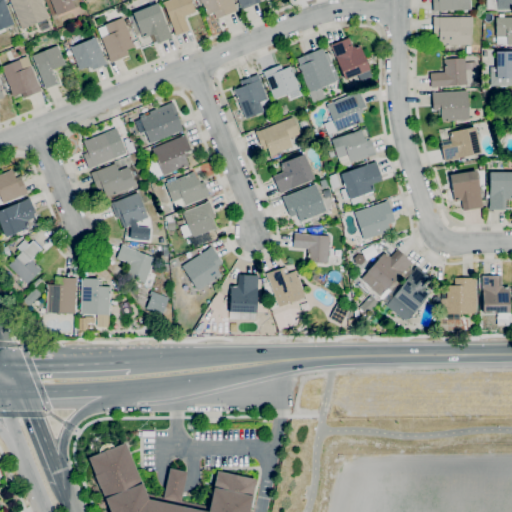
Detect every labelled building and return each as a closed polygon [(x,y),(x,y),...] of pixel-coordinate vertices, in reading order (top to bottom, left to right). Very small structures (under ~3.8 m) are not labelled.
[(0,29),(0,0),(4,0),(14,24),(0,29)] [(22,29),(9,0),(40,0),(48,18),(45,19),(46,20),(39,24),(38,22),(22,29)] [(56,15),(50,0),(79,0),(81,5),(74,7),(74,8),(56,15)] [(175,35),(173,31),(174,31),(170,20),(163,2),(167,0),(190,0),(196,11),(184,16),(189,29),(175,35)] [(216,18),(213,12),(206,14),(205,12),(202,3),(199,4),(197,0),(232,0),(235,7),(236,7),(237,10),(216,18)] [(241,10),(239,6),(240,6),(237,0),(259,0),(261,2),(241,10)] [(433,11),(432,0),(469,0),(470,1),(469,1),(469,9),(437,10),(437,11),(433,11)] [(511,9),(497,10),(497,9),(487,9),(487,0),(511,0),(511,9)] [(157,43),(153,34),(143,38),(136,22),(133,24),(129,16),(133,14),(132,13),(157,3),(171,37),(157,43)] [(110,62),(108,57),(109,57),(100,34),(107,31),(104,25),(122,17),(133,44),(134,43),(135,46),(126,50),(128,55),(110,62)] [(470,45),(442,44),(442,45),(438,45),(438,36),(437,36),(437,33),(432,33),(432,17),(472,17),(472,27),(470,27),(470,45)] [(511,44),(506,45),(506,44),(496,44),(495,17),(511,17),(511,44)] [(92,69),(91,66),(87,67),(86,66),(78,70),(77,67),(78,67),(70,48),(95,37),(105,61),(106,61),(107,63),(92,69)] [(360,81),(357,74),(344,80),(332,49),(331,49),(330,45),(345,39),(348,48),(352,46),(352,47),(359,44),(369,69),(371,76),(360,81)] [(45,89),(43,85),(44,85),(32,55),(57,45),(63,60),(64,60),(65,64),(52,70),(57,83),(45,89)] [(313,102),(298,66),(305,63),(302,56),(323,48),(324,51),(325,54),(328,52),(331,61),(328,62),(335,81),(321,87),(325,97),(313,102)] [(511,86),(490,86),(490,67),(496,67),(496,51),(511,51),(511,86)] [(27,96),(25,92),(22,94),(21,92),(12,96),(11,93),(12,93),(1,66),(19,59),(27,55),(38,84),(39,84),(41,90),(27,96)] [(430,87),(429,73),(444,72),(443,59),(464,58),(466,85),(436,86),(436,87),(430,87)] [(290,99),(287,93),(274,98),(264,74),(263,74),(262,72),(277,66),(279,71),(290,66),(299,88),(298,89),(301,95),(290,99)] [(245,119),(233,89),(242,86),(240,81),(258,74),(260,81),(259,81),(267,99),(259,102),(263,111),(245,119)] [(441,121),(440,114),(438,114),(438,109),(433,110),(432,92),(435,91),(435,92),(467,90),(469,119),(441,121)] [(328,134),(323,124),(333,119),(326,105),(358,91),(365,106),(361,108),(363,112),(360,113),(363,121),(337,132),(337,131),(328,134)] [(149,143),(139,118),(140,118),(139,115),(144,113),(145,115),(150,114),(149,111),(172,102),(179,118),(178,119),(183,130),(180,132),(179,131),(149,143)] [(270,155),(267,148),(264,149),(262,146),(261,146),(255,131),(257,130),(257,131),(292,116),(299,134),(289,138),(292,146),(270,155)] [(444,161),(440,145),(451,143),(448,132),(474,127),(480,153),(444,161)] [(89,169),(83,154),(86,152),(85,149),(86,148),(83,140),(86,139),(87,140),(116,128),(126,153),(91,167),(91,168),(89,169)] [(352,166),(350,163),(341,166),(338,158),(337,158),(331,139),(358,130),(361,129),(365,141),(370,139),(375,154),(362,158),(364,162),(352,166)] [(153,179),(146,162),(156,158),(151,148),(181,136),(180,136),(184,134),(190,150),(183,153),(189,165),(186,166),(162,175),(153,179)] [(128,154),(124,144),(131,141),(135,151),(128,154)] [(279,193),(272,176),(282,172),(279,164),(281,163),(279,159),(303,149),(314,179),(283,191),(283,192),(279,193)] [(352,204),(350,198),(343,201),(340,190),(346,189),(340,173),(376,161),(382,180),(372,183),(375,190),(357,196),(359,202),(352,204)] [(106,197),(103,189),(98,191),(90,173),(96,171),(115,163),(118,171),(127,167),(135,185),(106,197)] [(0,196),(0,173),(9,170),(11,169),(15,177),(20,175),(27,194),(22,196),(22,195),(3,203),(0,196)] [(466,210),(464,199),(454,201),(450,175),(476,170),(481,203),(482,203),(483,207),(466,210)] [(176,209),(173,201),(172,202),(165,183),(191,173),(191,172),(193,171),(197,179),(199,179),(200,183),(204,181),(210,196),(203,198),(185,205),(176,209)] [(505,209),(489,209),(489,172),(511,172),(511,199),(505,199),(505,209)] [(332,189),(328,176),(335,174),(340,186),(332,189)] [(300,221),(297,214),(290,217),(282,196),(285,195),(285,196),(315,184),(326,211),(300,221)] [(123,227),(119,217),(116,218),(110,203),(114,201),(114,202),(137,192),(147,217),(123,227)] [(5,237),(0,224),(0,209),(26,199),(25,199),(29,197),(35,213),(34,213),(35,217),(27,220),(30,227),(5,237)] [(192,237),(182,212),(206,203),(206,202),(209,200),(215,216),(212,218),(216,229),(213,230),(213,229),(192,237)] [(363,239),(354,212),(384,202),(384,201),(387,200),(395,221),(388,224),(390,230),(363,239)] [(168,229),(167,222),(174,221),(175,228),(168,229)] [(327,263),(306,261),(307,248),(292,247),(294,232),(298,232),(298,233),(330,236),(327,263)] [(24,290),(16,282),(20,278),(8,265),(16,257),(32,240),(41,249),(31,259),(41,269),(27,284),(28,285),(24,290)] [(144,283),(125,275),(130,263),(116,258),(122,245),(154,258),(144,283)] [(198,290),(182,266),(208,249),(208,248),(211,246),(221,261),(215,264),(218,268),(217,269),(221,275),(198,290)] [(386,289),(367,272),(385,252),(393,259),(400,251),(412,262),(409,265),(408,265),(386,289)] [(278,307),(267,277),(266,277),(265,274),(281,268),(286,266),(288,273),(295,270),(305,297),(278,307)] [(414,313),(393,296),(413,270),(413,269),(416,266),(429,277),(422,285),(431,291),(414,313)] [(255,320),(229,320),(230,285),(238,285),(238,274),(258,275),(258,280),(257,280),(256,313),(255,313),(255,320)] [(506,318),(496,319),(496,313),(482,313),(482,280),(481,280),(481,275),(497,275),(497,285),(509,285),(509,313),(511,313),(511,316),(506,316),(506,318)] [(34,286),(32,284),(39,277),(41,280),(34,286)] [(75,313),(46,312),(47,287),(46,287),(46,284),(54,284),(54,282),(58,282),(59,277),(77,278),(77,281),(76,281),(75,313)] [(107,327),(97,326),(97,314),(80,314),(81,281),(80,281),(81,278),(98,278),(98,280),(101,280),(101,286),(111,287),(111,290),(110,290),(109,315),(108,315),(107,327)] [(459,318),(447,318),(447,313),(446,313),(446,312),(444,312),(443,299),(447,299),(446,288),(446,285),(453,285),(453,282),(457,282),(457,278),(476,278),(476,281),(475,281),(475,313),(459,313),(459,318)] [(30,305),(27,305),(24,301),(24,299),(33,289),(36,289),(40,292),(40,294),(30,305)] [(366,315),(359,307),(370,295),(378,303),(366,315)] [(340,324),(329,318),(337,303),(348,309),(352,312),(348,319),(344,317),(340,324)] [(348,327),(347,320),(354,318),(355,326),(348,327)] [(199,333),(195,331),(202,320),(206,323),(199,333)] [(114,447),(125,442),(142,483),(146,493),(163,497),(169,468),(187,472),(180,501),(209,507),(217,471),(256,479),(248,511),(110,511),(105,498),(104,498),(100,487),(99,488),(94,475),(95,475),(88,457),(99,453),(99,452),(99,451),(99,450),(99,449),(100,448),(100,447),(101,446),(102,445),(103,445),(104,444),(105,444),(106,443),(107,443),(108,443),(109,443),(110,444),(111,444),(112,445),(113,446),(114,447)]
